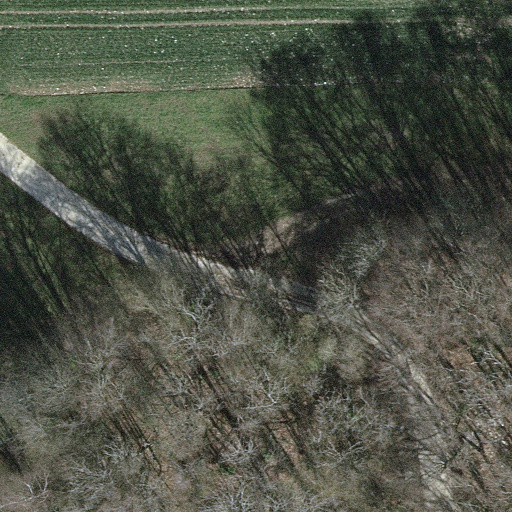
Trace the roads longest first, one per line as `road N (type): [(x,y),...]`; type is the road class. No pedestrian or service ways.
road 1 (track): [(0,150),(144,250),(321,302),(366,324),(403,365),(429,437),(440,511)]
road 2 (track): [(188,266),(358,203),(511,170)]
